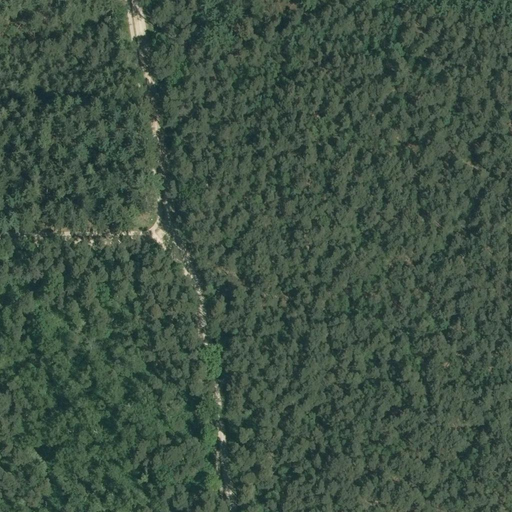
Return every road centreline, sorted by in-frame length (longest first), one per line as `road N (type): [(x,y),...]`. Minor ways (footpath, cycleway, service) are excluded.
road 1 (track): [(171,232),(200,296),(232,511)]
road 2 (track): [(135,0),(171,232)]
road 3 (track): [(171,232),(138,241),(0,241)]
